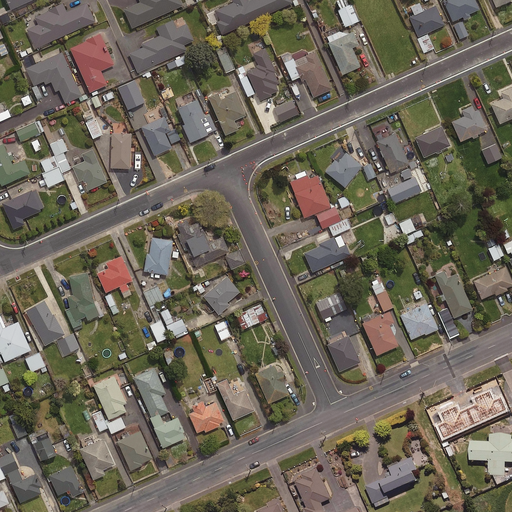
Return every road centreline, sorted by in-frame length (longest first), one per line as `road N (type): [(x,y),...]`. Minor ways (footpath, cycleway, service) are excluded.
road 1 (residential): [(511,40),(224,168)]
road 2 (residential): [(224,168),(336,415)]
road 3 (residential): [(224,168),(0,268)]
road 4 (secondary): [(121,511),(336,415)]
road 5 (secondary): [(336,415),(511,337)]
